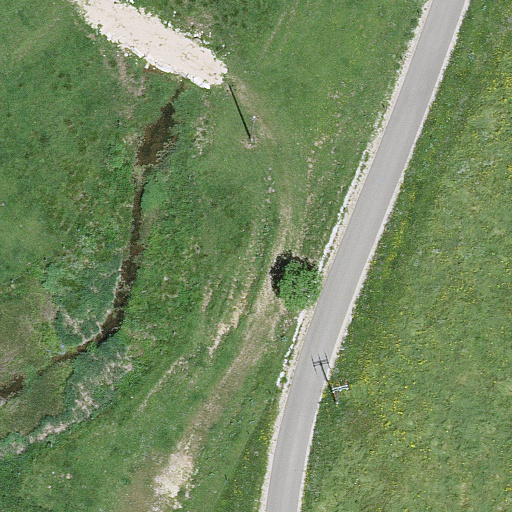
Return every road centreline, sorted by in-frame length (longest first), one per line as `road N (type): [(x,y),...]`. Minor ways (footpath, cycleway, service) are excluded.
road 1 (track): [(76,0),(275,104),(284,168),(274,260),(229,337),(169,473),(165,511)]
road 2 (unclassified): [(279,511),(280,429),(445,0)]
